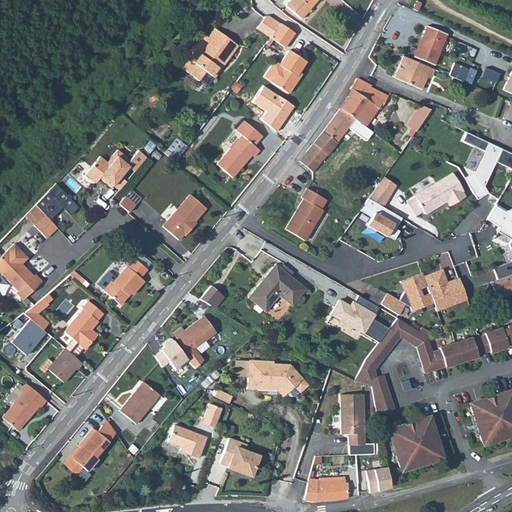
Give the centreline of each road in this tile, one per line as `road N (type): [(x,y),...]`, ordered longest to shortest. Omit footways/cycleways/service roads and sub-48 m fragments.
road 1 (residential): [(237,216),(21,472),(10,511)]
road 2 (residential): [(386,0),(336,85),(237,216)]
road 3 (residential): [(237,216),(340,278),(460,249)]
road 4 (residential): [(501,496),(461,453),(442,389)]
